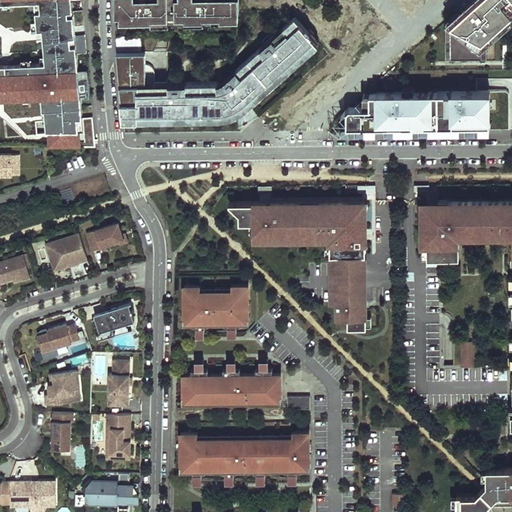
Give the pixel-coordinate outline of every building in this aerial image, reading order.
[(39,0),(41,8),(36,8),(37,17),(38,27),(42,27),(65,24),(63,13),(63,9),(68,8),(67,0),(39,0)] [(114,0),(115,14),(120,14),(133,14),(133,18),(186,17),(186,20),(204,19),(203,17),(221,16),(221,13),(234,13),(234,0),(114,0)] [(511,0),(469,0),(466,4),(469,7),(455,21),(456,53),(487,52),(487,37),(511,12),(511,5),(510,4),(511,1),(511,0)] [(511,12),(487,37),(487,52),(492,52),(492,40),(511,19),(511,1),(510,4),(511,5),(511,12)] [(469,7),(466,4),(450,17),(451,53),(456,53),(455,21),(469,7)] [(77,50),(87,49),(85,31),(70,32),(68,12),(63,13),(65,24),(42,27),(45,52),(52,51),(51,44),(64,43),(65,51),(77,50)] [(261,94),(257,89),(315,37),(314,35),(315,34),(311,29),(308,31),(294,16),(284,26),(289,32),(278,41),(275,38),(268,45),(274,52),(269,56),(261,46),(237,68),(251,83),(248,86),(236,74),(228,80),(234,86),(233,87),(247,103),(248,103),(249,104),(261,94)] [(187,26),(204,26),(204,19),(186,20),(186,17),(133,18),(134,24),(152,24),(152,23),(186,22),(187,26)] [(284,26),(261,46),(269,56),(274,52),(268,45),(275,38),(278,41),(289,32),(284,26)] [(261,94),(319,41),(315,37),(257,89),(261,94)] [(46,94),(49,117),(83,114),(81,93),(77,50),(65,51),(64,43),(51,44),(52,51),(45,52),(45,60),(41,60),(31,60),(22,61),(23,95),(32,95),(41,94),(46,94)] [(146,51),(117,51),(118,64),(144,64),(145,73),(139,73),(139,90),(169,90),(169,85),(180,85),(180,94),(186,94),(186,82),(146,82),(146,64),(146,51)] [(0,95),(23,95),(22,61),(0,61),(0,95)] [(145,73),(144,64),(118,64),(119,73),(138,73),(138,82),(120,82),(121,92),(125,92),(125,99),(122,99),(123,112),(218,111),(218,117),(234,115),(233,112),(234,112),(228,92),(223,94),(219,94),(219,81),(186,82),(186,94),(180,94),(180,85),(169,85),(169,90),(139,90),(139,73),(145,73)] [(251,83),(237,68),(224,80),(219,81),(219,94),(223,94),(228,92),(234,112),(233,112),(234,115),(242,110),(249,104),(248,103),(247,103),(233,87),(234,86),(228,80),(236,74),(248,86),(251,83)] [(138,73),(119,73),(120,82),(138,82),(138,73)] [(479,129),(490,129),(490,90),(484,90),(366,91),(363,93),(363,105),(350,105),(347,108),(347,124),(365,124),(365,130),(376,130),(376,124),(395,124),(395,130),(414,130),(414,123),(429,123),(429,130),(460,130),(460,123),(479,123),(479,129)] [(96,142),(93,113),(83,114),(49,117),(46,94),(41,94),(44,118),(46,117),(47,127),(49,127),(49,130),(74,130),(74,143),(96,142)] [(74,130),(49,130),(50,143),(74,143),(74,130)] [(12,153),(0,153),(0,173),(12,173),(12,153)] [(12,173),(20,173),(20,153),(12,153),(12,173)] [(71,187),(60,191),(64,205),(72,202),(72,205),(76,204),(75,201),(76,201),(71,187)] [(432,190),(424,190),(424,198),(433,198),(432,190)] [(423,215),(424,259),(459,258),(459,229),(505,229),(505,226),(511,225),(511,198),(448,198),(448,203),(439,203),(428,203),(428,215),(423,215)] [(349,200),(240,201),(240,221),(256,221),(256,236),(286,236),(286,231),(331,231),(331,254),(333,254),(333,263),(333,275),(335,275),(361,275),(361,254),(366,254),(366,206),(349,206),(349,200)] [(118,221),(87,231),(93,249),(101,247),(101,246),(119,240),(124,238),(122,233),(118,221)] [(80,232),(46,243),(55,269),(69,265),(68,263),(79,259),(80,261),(88,258),(80,232)] [(128,240),(125,232),(122,233),(124,238),(119,240),(120,243),(128,240)] [(24,254),(0,260),(0,280),(1,283),(22,276),(23,279),(31,277),(24,254)] [(361,275),(335,275),(335,287),(335,288),(362,288),(361,275)] [(201,288),(201,283),(184,284),(185,317),(184,317),(184,318),(250,316),(249,316),(248,283),(232,283),(232,289),(201,288)] [(335,287),(331,287),(331,301),(337,301),(337,316),(348,316),(348,327),(367,327),(366,288),(362,288),(335,288),(335,287)] [(96,317),(93,318),(100,340),(115,335),(113,327),(135,320),(132,312),(135,312),(134,307),(131,308),(129,303),(112,308),(113,312),(96,317)] [(112,308),(95,313),(96,317),(113,312),(112,308)] [(184,322),(196,322),(197,334),(204,334),(204,322),(229,322),(229,334),(237,334),(237,322),(250,321),(250,316),(184,318),(184,322)] [(49,331),(38,334),(43,350),(73,341),(72,340),(81,337),(76,322),(67,325),(67,323),(48,329),(49,331)] [(473,341),(462,341),(462,365),(473,365),(473,341)] [(34,352),(35,359),(57,356),(56,349),(34,352)] [(268,358),(261,358),(261,367),(256,367),(256,373),(273,372),(273,367),(268,367),(268,358)] [(130,377),(131,359),(114,359),(113,372),(110,372),(109,392),(115,392),(114,405),(129,405),(130,383),(130,377)] [(196,367),(192,368),(192,373),(208,373),(208,367),(204,367),(204,359),(196,359),(196,367)] [(236,359),(228,359),(229,367),(224,367),(224,373),(241,373),(241,367),(236,367),(236,359)] [(46,393),(47,403),(76,400),(74,389),(80,388),(78,369),(51,372),(52,382),(56,382),(57,392),(51,393),(46,393)] [(192,373),(183,373),(184,395),(183,395),(198,395),(198,401),(200,401),(200,395),(231,395),(231,401),(234,401),(234,395),(265,395),(265,400),(268,400),(268,395),(282,395),(282,394),(281,394),(281,372),(273,372),(256,373),(241,373),(224,373),(208,373),(192,373)] [(310,395),(288,395),(288,407),(310,407),(310,395)] [(55,435),(53,435),(53,447),(61,447),(71,448),(71,437),(72,420),(74,420),(74,412),(54,411),(53,430),(55,430),(55,435)] [(107,412),(107,440),(112,440),(112,453),(131,453),(131,445),(128,444),(128,439),(131,439),(132,413),(107,412)] [(198,431),(181,431),(181,464),(180,464),(311,463),(311,462),(310,462),(309,430),(292,430),(293,434),(198,435),(198,431)] [(107,440),(106,458),(131,458),(131,453),(112,453),(112,440),(107,440)] [(74,468),(85,468),(85,446),(74,446),(74,468)] [(201,469),(226,469),(226,481),(234,480),(234,468),(257,468),(257,480),(265,480),(265,468),(290,468),(290,480),(297,480),(297,468),(311,468),(311,463),(180,464),(180,469),(194,469),(194,481),(201,481),(201,469)] [(501,466),(487,467),(487,482),(498,482),(498,493),(511,493),(511,466),(508,466),(508,471),(501,471),(501,466)] [(118,505),(118,511),(129,511),(129,501),(129,495),(128,487),(130,487),(130,481),(130,472),(119,472),(119,479),(119,481),(90,481),(86,486),(86,493),(89,493),(89,501),(98,502),(98,500),(118,501),(118,505)] [(33,480),(11,480),(11,503),(11,504),(31,504),(46,504),(56,504),(56,479),(38,480),(38,483),(33,483),(33,480)] [(0,500),(2,500),(2,503),(11,503),(11,480),(0,480),(0,500)] [(129,495),(129,501),(140,501),(140,491),(133,491),(133,481),(130,481),(130,487),(128,487),(129,495)] [(487,482),(482,488),(493,499),(511,498),(511,493),(498,493),(498,482),(487,482)] [(493,511),(493,499),(482,488),(477,493),(477,504),(488,504),(487,511),(493,511)] [(406,492),(393,492),(394,505),(406,505),(406,492)] [(86,504),(118,505),(118,501),(98,500),(98,502),(89,501),(89,493),(86,493),(86,504)] [(487,511),(488,504),(477,504),(477,493),(457,493),(457,511),(487,511)]
